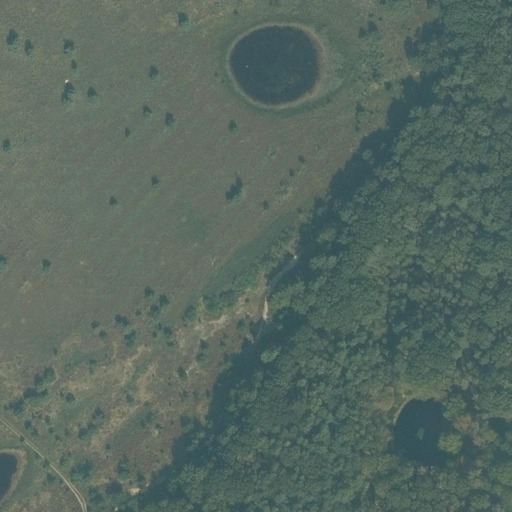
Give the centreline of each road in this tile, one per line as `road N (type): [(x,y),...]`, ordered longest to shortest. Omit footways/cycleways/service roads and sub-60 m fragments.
road 1 (track): [(203,511),(474,48)]
road 2 (track): [(82,511),(69,484),(0,417)]
